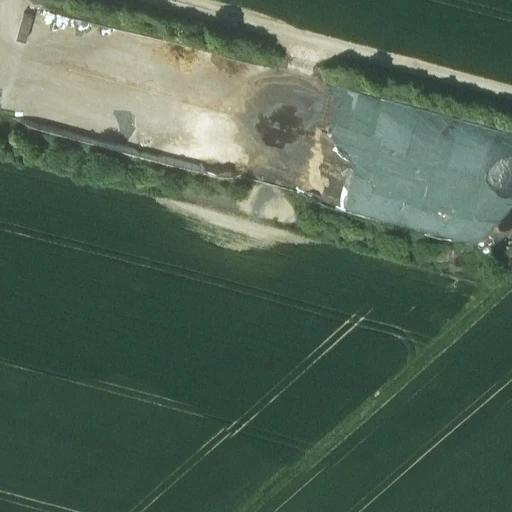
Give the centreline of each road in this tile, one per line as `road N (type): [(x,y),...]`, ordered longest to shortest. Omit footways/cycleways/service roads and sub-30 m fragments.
road 1 (track): [(149,0),(511,97)]
road 2 (track): [(249,511),(511,281)]
